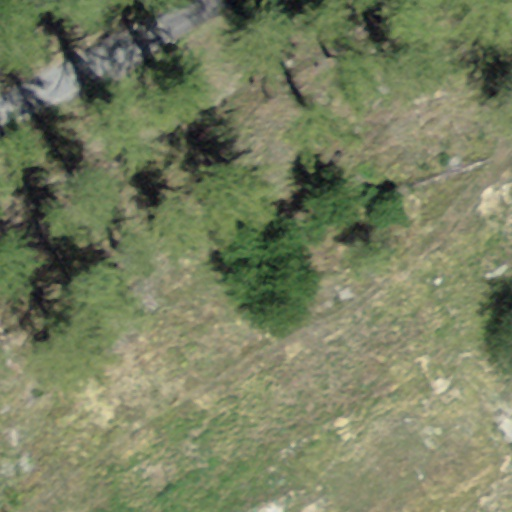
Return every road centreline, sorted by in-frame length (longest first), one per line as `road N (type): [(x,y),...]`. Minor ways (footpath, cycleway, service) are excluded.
road 1 (track): [(0,115),(220,0)]
road 2 (tertiary): [(369,511),(511,390)]
